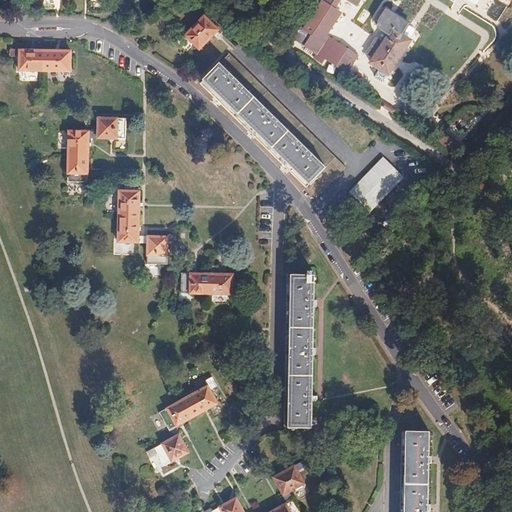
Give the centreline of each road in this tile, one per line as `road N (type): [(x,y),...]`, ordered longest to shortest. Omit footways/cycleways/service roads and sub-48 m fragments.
road 1 (residential): [(187,497),(219,478),(272,406),(284,182)]
road 2 (residential): [(455,171),(254,36),(264,0)]
road 3 (residential): [(284,182),(197,94),(106,34),(82,28)]
road 4 (residential): [(410,376),(284,182)]
road 5 (residential): [(511,507),(410,376)]
road 6 (track): [(511,303),(454,254),(447,227),(455,171)]
road 7 (residential): [(391,502),(392,428),(410,376)]
